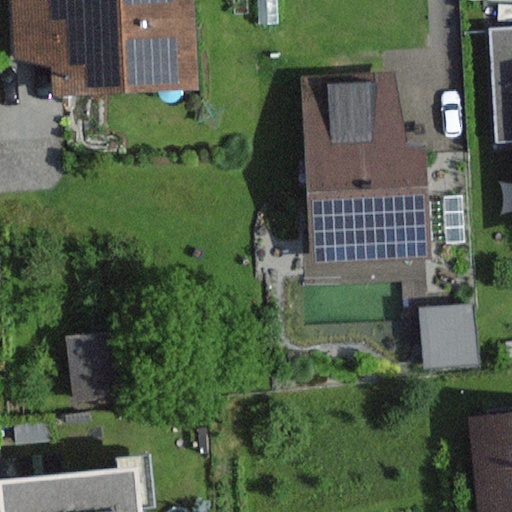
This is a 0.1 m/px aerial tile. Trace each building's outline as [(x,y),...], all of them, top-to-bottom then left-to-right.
[(24,0),(31,91),(200,80),(194,0),(24,0)] [(423,149),(402,151),(399,100),(397,77),(312,82),(323,256),(429,249),(423,149)] [(430,357),(483,352),(478,294),(425,298),(430,357)] [(149,330),(77,337),(82,395),(155,388),(149,330)] [(511,511),(511,416),(479,420),(488,511),(511,511)] [(139,511),(135,465),(0,478),(0,511),(139,511)]
